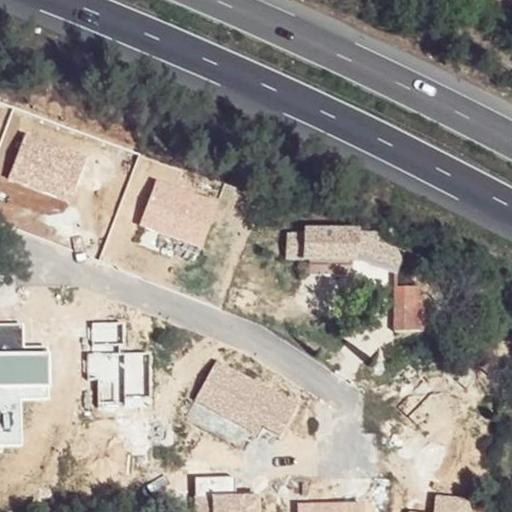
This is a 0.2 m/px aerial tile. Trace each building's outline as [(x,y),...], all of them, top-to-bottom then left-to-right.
[(89,157),(26,131),(7,179),(70,205),(89,157)] [(221,201),(157,178),(141,225),(204,248),(221,201)] [(356,240),(289,236),(288,260),(357,263),(356,260),(357,255),(356,240)] [(374,240),(356,240),(357,255),(374,257),(373,246),(374,240)] [(403,258),(373,246),(374,257),(370,265),(397,276),(403,258)] [(425,291),(396,289),(397,331),(425,332),(425,291)] [(124,322),(91,323),(92,351),(84,351),(85,384),(94,383),(94,409),(151,408),(150,357),(125,358),(124,322)] [(24,324),(0,324),(0,447),(25,447),(24,403),(52,402),(52,347),(24,347),(24,324)] [(298,404),(219,362),(193,409),(260,444),(267,430),(280,437),(298,404)] [(466,390),(448,375),(437,388),(456,402),(466,390)] [(235,477),(194,478),(194,511),(262,511),(262,494),(236,495),(235,477)] [(434,511),(420,511),(407,511),(472,511),(473,498),(436,495),(434,511)] [(366,511),(366,501),(298,500),(298,511),(366,511)]
